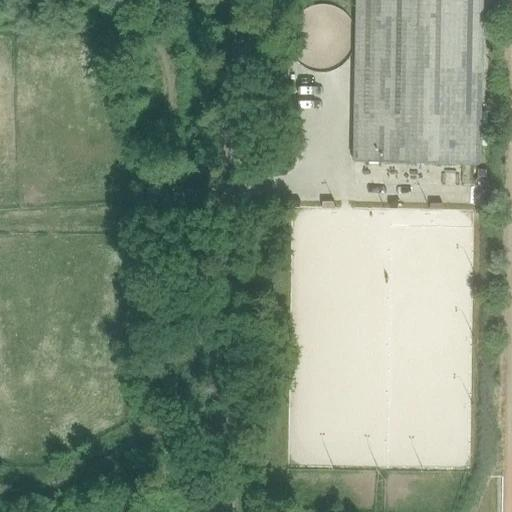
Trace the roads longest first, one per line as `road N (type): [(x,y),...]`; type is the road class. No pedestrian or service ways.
road 1 (unclassified): [(226,511),(235,0)]
road 2 (track): [(0,221),(113,219),(130,204),(110,47),(138,0)]
